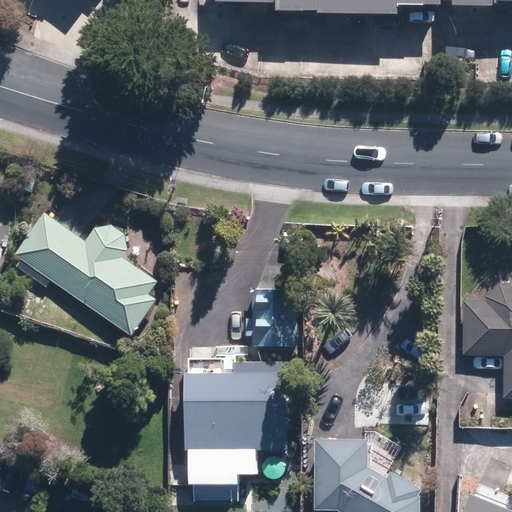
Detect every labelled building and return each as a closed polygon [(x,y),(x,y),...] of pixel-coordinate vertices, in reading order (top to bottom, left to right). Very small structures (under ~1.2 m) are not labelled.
[(224,0),(225,2),(282,3),(282,12),(401,16),(401,5),(444,6),(444,0),(224,0)] [(57,277),(139,334),(167,294),(159,288),(165,279),(127,253),(135,242),(104,221),(91,240),(48,211),(20,251),(27,256),(19,267),(49,288),(57,277)] [(0,275),(11,248),(0,243),(0,275)] [(508,393),(511,393),(511,281),(497,281),(497,297),(470,296),(467,352),(510,354),(508,393)] [(259,285),(257,342),(308,344),(310,287),(259,285)] [(248,444),(299,445),(301,358),(242,356),(242,369),(196,368),(193,480),(247,481),(248,444)] [(435,423),(437,382),(387,380),(386,422),(435,423)] [(496,394),(465,393),(463,425),(495,426),(496,394)] [(430,511),(432,484),(405,466),(401,472),(377,460),(378,435),(328,432),(324,504),(348,505),(358,511),(430,511)] [(271,478),(275,479),(279,478),(283,476),(286,473),(288,469),(288,464),(286,460),(284,456),(280,454),(276,453),(271,454),(267,456),(265,459),(263,462),(262,466),(263,470),(265,474),(268,476),(271,478)] [(511,511),(511,499),(481,488),(471,511),(511,511)]
